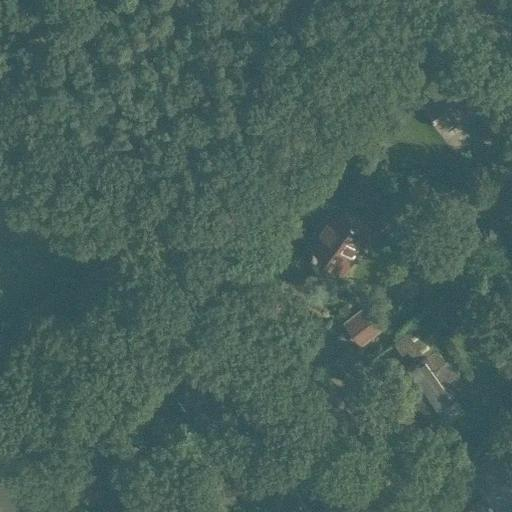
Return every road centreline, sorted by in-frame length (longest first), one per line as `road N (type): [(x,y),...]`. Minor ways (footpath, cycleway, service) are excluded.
road 1 (residential): [(416,511),(249,281),(207,247)]
road 2 (residential): [(207,247),(395,0)]
road 3 (residential): [(0,412),(207,247)]
road 4 (unclassified): [(172,212),(147,181),(0,123)]
